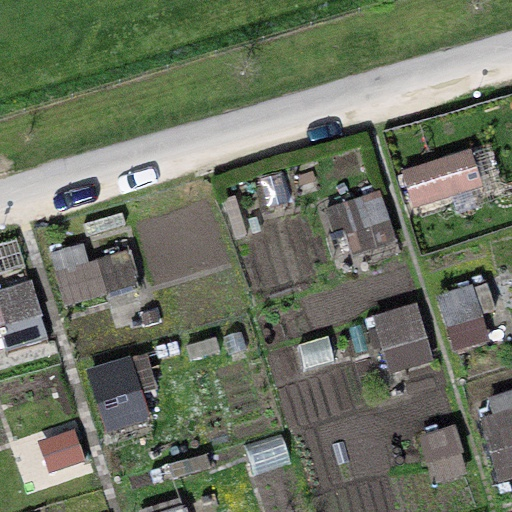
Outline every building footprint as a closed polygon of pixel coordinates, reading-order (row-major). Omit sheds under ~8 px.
[(483,188),(471,151),(402,173),(413,209),(483,188)] [(295,171),(301,194),(319,189),(313,166),(295,171)] [(268,210),(288,205),(281,176),(262,181),(268,210)] [(351,258),(396,244),(380,192),(323,211),(333,243),(344,239),(351,258)] [(233,240),(247,236),(235,196),(222,200),(233,240)] [(126,228),(122,213),(83,224),(87,239),(126,228)] [(88,262),(83,245),(63,250),(61,243),(47,247),(64,309),(109,297),(110,301),(137,294),(135,290),(143,288),(132,250),(121,253),(119,246),(102,250),(105,258),(88,262)] [(0,273),(22,267),(16,246),(0,250),(0,273)] [(457,291),(435,299),(455,355),(488,344),(480,321),(498,315),(487,284),(484,285),(481,276),(470,279),(472,286),(469,287),(468,282),(455,286),(457,291)] [(42,319),(32,282),(0,291),(0,341),(4,355),(46,343),(40,320),(42,319)] [(434,362),(417,304),(364,320),(374,352),(381,349),(389,375),(434,362)] [(142,328),(163,323),(159,307),(138,312),(142,328)] [(246,351),(241,333),(223,338),(228,356),(246,351)] [(336,362),(330,337),(298,346),(305,370),(336,362)] [(221,355),(217,338),(186,347),(191,364),(221,355)] [(94,369),(86,371),(105,435),(149,422),(142,397),(158,392),(147,353),(144,354),(142,349),(130,353),(132,358),(126,360),(124,353),(113,357),(115,363),(106,366),(105,361),(93,364),(94,369)] [(511,480),(511,391),(489,400),(491,407),(474,412),(500,486),(498,487),(501,495),(511,491),(508,482),(511,480)] [(464,454),(455,427),(440,432),(438,424),(423,429),(426,436),(416,440),(425,467),(431,465),(438,485),(467,476),(460,455),(464,454)] [(291,466),(281,435),(245,446),(255,477),(291,466)] [(209,470),(206,456),(169,466),(172,480),(209,470)] [(164,484),(161,470),(131,478),(134,491),(164,484)] [(373,493),(369,479),(345,486),(349,500),(373,493)] [(65,511),(108,511),(102,490),(63,502),(65,511)] [(190,511),(189,505),(183,507),(180,499),(138,511),(190,511)]
